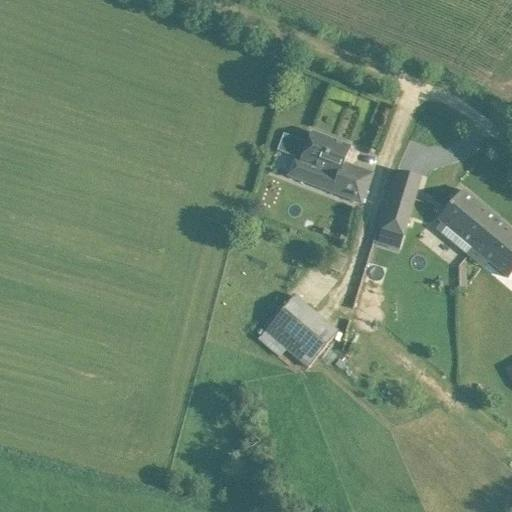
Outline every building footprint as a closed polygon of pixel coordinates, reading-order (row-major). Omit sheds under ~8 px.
[(344,163),(350,147),(312,133),(306,147),(300,164),(294,162),(288,177),(332,192),(361,204),(365,193),(372,174),(344,163)] [(391,189),(379,229),(403,237),(416,197),(391,189)] [(468,255),(498,220),(463,190),(438,219),(447,226),(441,233),(468,255)] [(511,231),(498,220),(468,255),(479,264),(484,258),(509,278),(511,273),(511,231)] [(403,237),(379,229),(374,243),(399,251),(403,237)] [(466,271),(458,271),(458,291),(467,291),(466,271)] [(296,296),(265,332),(270,336),(275,340),(308,367),(311,363),(338,331),(296,296)] [(455,491),(485,450),(432,411),(402,452),(455,491)]
